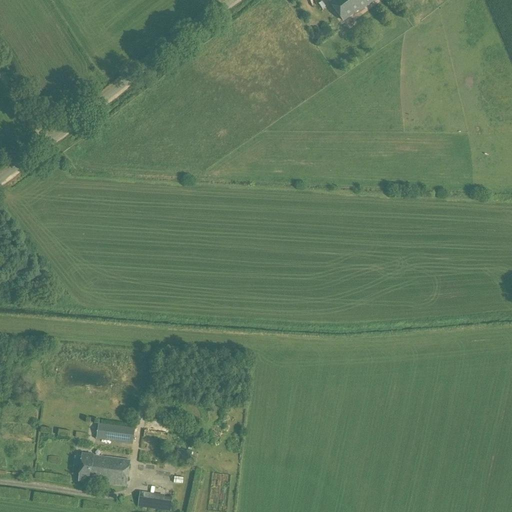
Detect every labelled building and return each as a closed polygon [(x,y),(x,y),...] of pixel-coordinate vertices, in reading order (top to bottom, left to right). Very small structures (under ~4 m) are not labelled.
[(332,0),(329,3),(343,23),(359,11),(360,11),(375,0),(332,0)] [(133,445),(135,429),(99,424),(97,440),(133,445)] [(147,431),(148,438),(164,437),(163,429),(147,431)] [(190,463),(192,452),(177,450),(176,462),(190,463)] [(127,487),(130,460),(82,454),(78,482),(88,484),(88,482),(127,487)] [(143,462),(131,465),(136,483),(148,481),(143,462)] [(170,511),(172,497),(140,493),(138,508),(170,511)]
